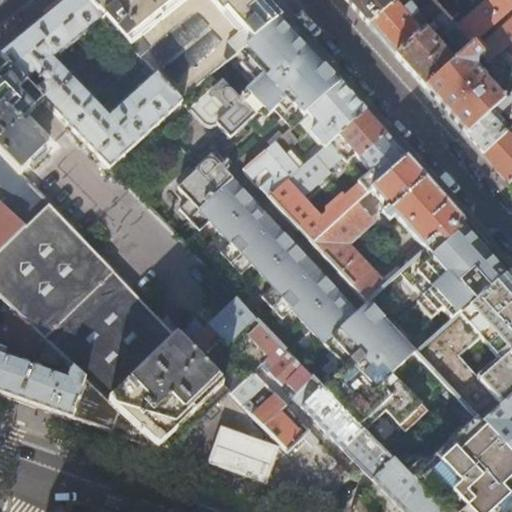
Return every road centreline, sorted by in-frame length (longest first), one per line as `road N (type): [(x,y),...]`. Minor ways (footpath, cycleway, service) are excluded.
road 1 (residential): [(309,0),(511,229)]
road 2 (secondary): [(194,511),(69,466)]
